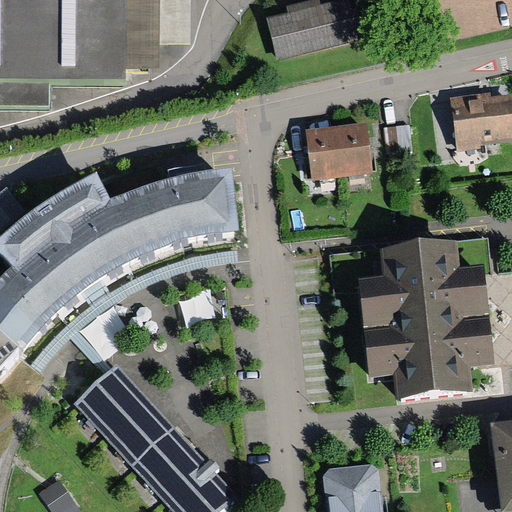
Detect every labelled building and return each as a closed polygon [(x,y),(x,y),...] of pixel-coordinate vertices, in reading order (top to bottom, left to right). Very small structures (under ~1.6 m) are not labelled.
[(0,0),(0,110),(51,111),(51,86),(126,86),(126,0),(0,0)] [(362,41),(353,3),(269,22),(277,60),(362,41)] [(491,92),(451,98),(458,151),(482,148),(483,144),(511,140),(511,102),(511,94),(492,97),(491,92)] [(367,123),(308,129),(313,179),(372,173),(367,123)] [(409,124),(384,127),(387,156),(412,153),(409,124)] [(185,244),(233,236),(227,183),(176,192),(138,204),(107,217),(94,191),(59,209),(21,237),(0,253),(0,258),(18,278),(0,296),(0,379),(16,362),(40,334),(71,301),(101,281),(139,261),(185,244)] [(1,197),(0,197),(0,231),(18,217),(1,197)] [(455,249),(381,256),(384,289),(362,291),(370,383),(395,381),(397,403),(474,396),(472,370),(490,369),(481,273),(457,275),(455,249)] [(76,406),(173,511),(210,511),(231,493),(117,369),(76,406)] [(511,419),(491,423),(502,511),(506,511),(511,511),(511,419)] [(324,478),(327,511),(383,511),(379,470),(370,467),(331,470),(324,478)] [(57,479),(39,493),(52,511),(78,511),(81,511),(57,479)]
